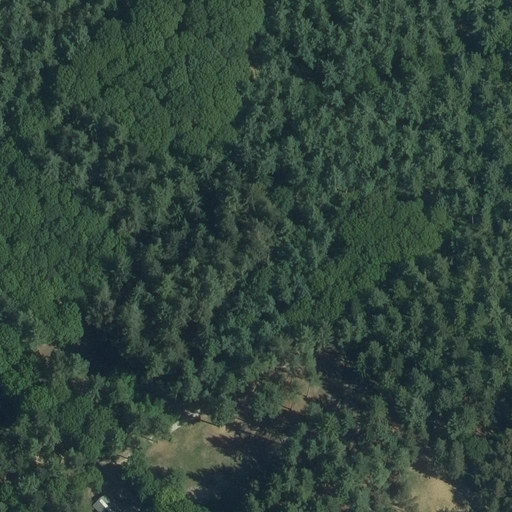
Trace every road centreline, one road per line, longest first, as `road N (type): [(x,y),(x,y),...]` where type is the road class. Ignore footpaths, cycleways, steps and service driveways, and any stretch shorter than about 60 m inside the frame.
road 1 (track): [(0,152),(134,0)]
road 2 (track): [(0,375),(133,511)]
